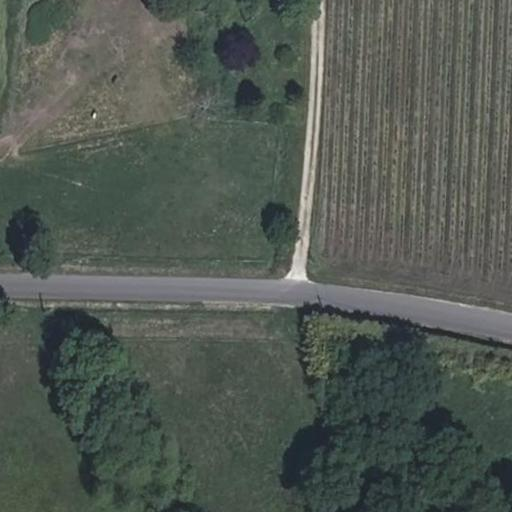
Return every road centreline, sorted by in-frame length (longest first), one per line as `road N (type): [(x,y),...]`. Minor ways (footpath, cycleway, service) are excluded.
road 1 (unclassified): [(511,331),(264,289),(0,282)]
road 2 (unknown): [(287,293),(306,121),(309,0)]
